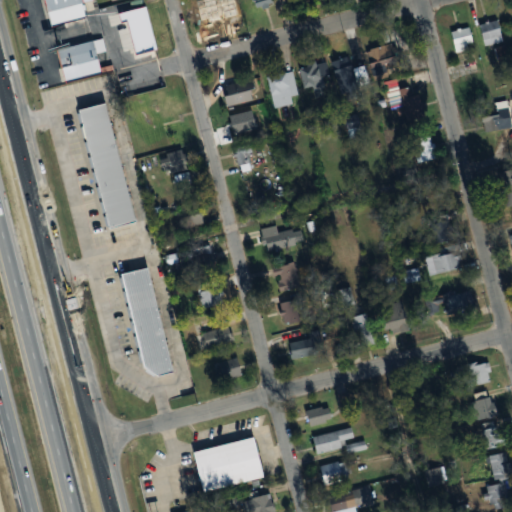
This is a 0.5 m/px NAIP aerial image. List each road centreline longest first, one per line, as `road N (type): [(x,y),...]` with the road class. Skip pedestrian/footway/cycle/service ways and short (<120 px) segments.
road 1 (residential): [(178,0),(309,511)]
road 2 (secondary): [(122,511),(0,27)]
road 3 (motorway): [(86,511),(41,246),(0,85)]
road 4 (residential): [(511,337),(104,437)]
road 5 (residential): [(419,0),(511,346)]
road 6 (residential): [(428,0),(127,75)]
